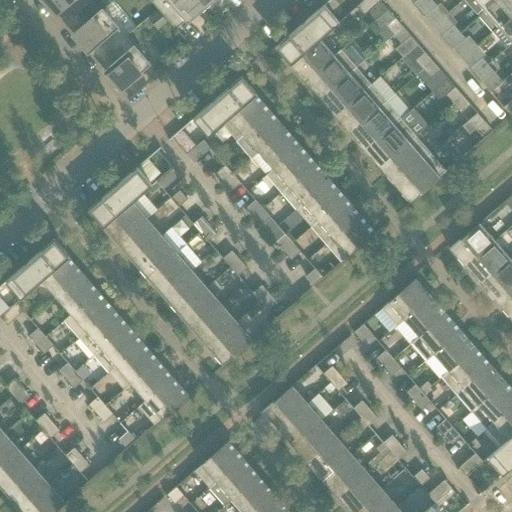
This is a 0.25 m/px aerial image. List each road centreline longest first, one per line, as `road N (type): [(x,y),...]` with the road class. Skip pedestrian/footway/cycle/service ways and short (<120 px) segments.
road 1 (residential): [(134,124),(278,0)]
road 2 (residential): [(0,240),(134,124)]
road 3 (residential): [(134,124),(24,0)]
